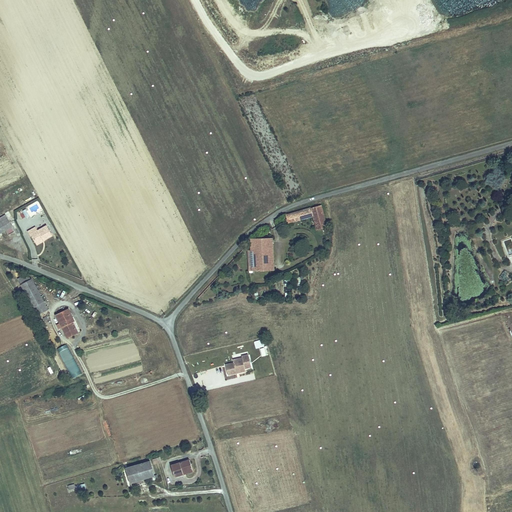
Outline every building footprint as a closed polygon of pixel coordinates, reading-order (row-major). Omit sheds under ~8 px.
[(293,219),(295,218),(300,217),(301,221),(315,217),(319,229),(330,226),(324,204),(292,213),(293,219)] [(25,209),(18,212),(22,219),(29,216),(25,209)] [(7,216),(0,219),(0,232),(12,226),(7,216)] [(46,226),(37,230),(35,227),(28,231),(30,235),(31,234),(35,242),(42,238),(43,240),(51,235),(46,226)] [(255,238),(255,250),(256,271),(263,271),(263,263),(276,262),(275,244),(260,245),(259,238),(255,238)] [(263,271),(276,270),(276,262),(263,263),(263,271)] [(23,284),(31,279),(25,275),(20,278),(23,284)] [(23,284),(37,311),(49,305),(38,283),(34,285),(31,279),(23,284)] [(75,322),(69,310),(57,316),(61,324),(57,325),(60,330),(63,329),(66,335),(77,329),(73,323),(75,322)] [(68,339),(79,333),(77,329),(66,335),(68,339)] [(256,349),(263,347),(261,340),(254,342),(256,349)] [(67,345),(58,348),(70,379),(79,375),(67,345)] [(245,369),(244,365),(250,364),(248,356),(242,357),(242,359),(233,361),(234,364),(226,366),(229,376),(237,374),(236,372),(245,369)] [(194,471),(191,460),(172,466),(175,479),(186,476),(185,473),(194,471)] [(152,461),(126,469),(131,484),(155,476),(156,480),(160,479),(158,474),(156,475),(152,461)]
